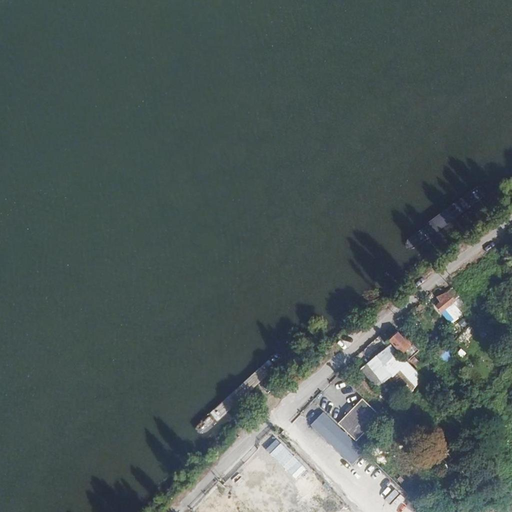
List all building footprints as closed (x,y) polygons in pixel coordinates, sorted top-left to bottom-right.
[(445,302),(437,309),(443,315),(456,303),(449,294),(443,299),(445,302)] [(406,341),(400,335),(392,342),(410,361),(420,352),(408,339),(406,341)] [(434,355),(447,364),(455,352),(442,344),(434,355)] [(390,346),(370,365),(382,377),(401,358),(390,346)] [(344,396),(325,414),(360,447),(372,434),(363,426),(380,408),(361,391),(350,402),(344,396)] [(446,412),(436,423),(449,434),(459,423),(446,412)] [(282,472),(297,457),(270,431),(255,446),(282,472)] [(377,460),(380,465),(389,460),(385,454),(377,460)] [(354,470),(363,478),(371,469),(363,461),(354,470)] [(368,477),(373,482),(383,473),(379,468),(368,477)] [(349,511),(313,475),(277,511),(349,511)] [(224,511),(251,511),(237,499),(224,511)] [(401,504),(409,511),(412,508),(404,501),(401,504)]
